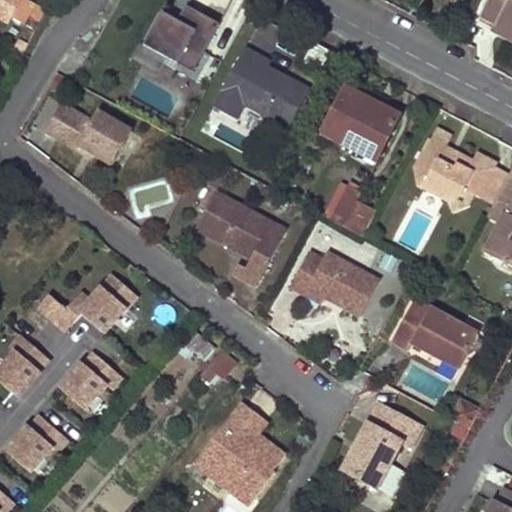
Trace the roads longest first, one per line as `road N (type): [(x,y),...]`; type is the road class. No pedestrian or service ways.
road 1 (residential): [(0,134),(271,350),(324,410)]
road 2 (residential): [(511,106),(306,0)]
road 3 (residential): [(78,0),(0,129)]
